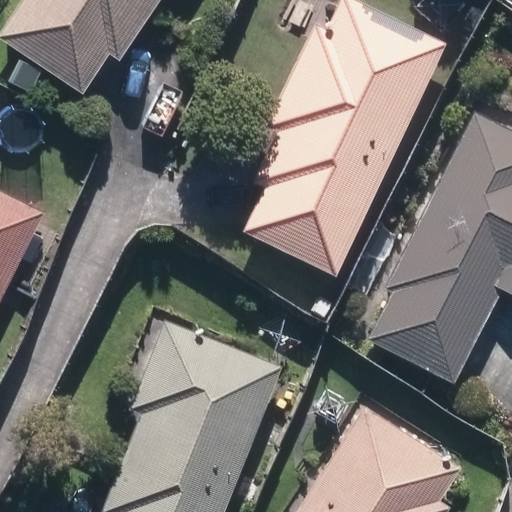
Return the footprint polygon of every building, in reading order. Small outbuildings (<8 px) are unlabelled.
[(13,0),(0,19),(0,45),(72,94),(98,55),(108,61),(149,0),(13,0)] [(233,232),(324,276),(437,43),(347,0),(331,0),(317,30),(307,25),(257,128),(269,134),(245,182),(255,187),(233,232)] [(0,78),(0,88),(24,100),(35,78),(7,65),(0,78)] [(356,341),(444,386),(496,281),(511,289),(511,136),(465,112),(375,287),(382,291),(356,341)] [(0,281),(34,211),(0,194),(0,281)] [(212,511),(272,366),(155,319),(118,409),(132,415),(92,511),(212,511)] [(288,511),(436,511),(440,507),(430,501),(450,469),(355,408),(288,511)]
